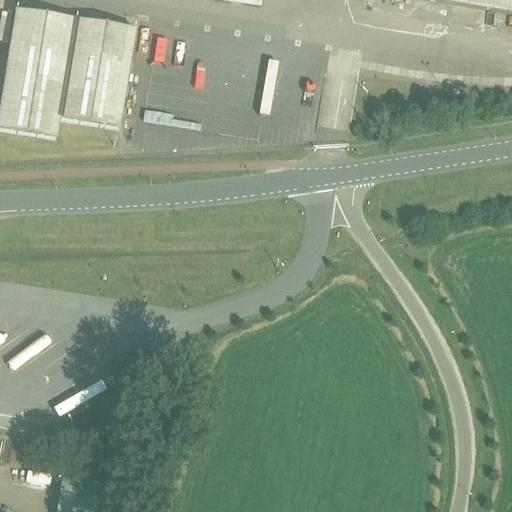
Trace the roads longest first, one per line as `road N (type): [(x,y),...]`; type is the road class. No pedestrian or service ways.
road 1 (unclassified): [(459,511),(462,444),(451,386),(431,336),(357,224),(352,173)]
road 2 (unclassified): [(0,205),(352,173)]
road 3 (unclassified): [(511,149),(352,173)]
